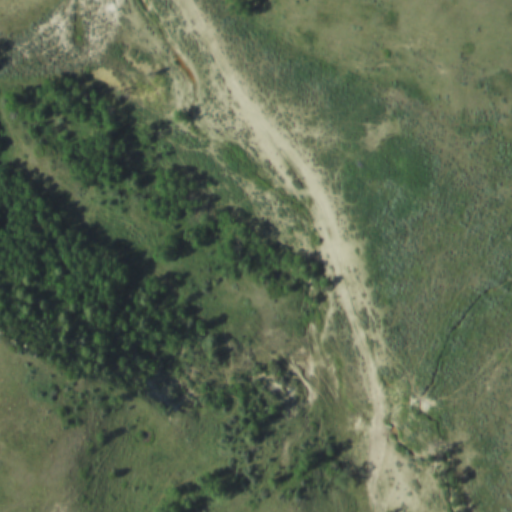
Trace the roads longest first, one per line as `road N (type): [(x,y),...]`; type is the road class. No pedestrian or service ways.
road 1 (track): [(383,511),(394,428),(344,256),(242,96),(192,0)]
road 2 (track): [(394,428),(511,342)]
